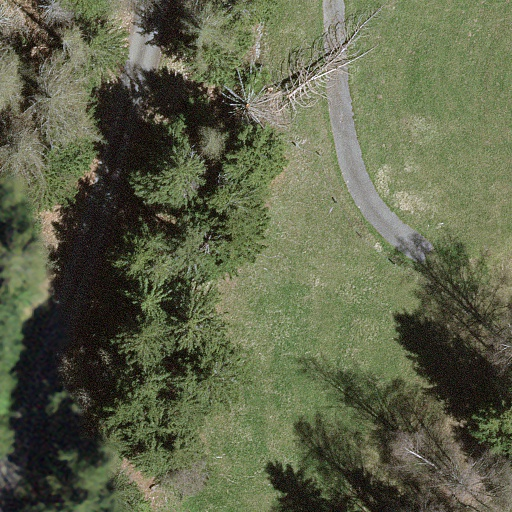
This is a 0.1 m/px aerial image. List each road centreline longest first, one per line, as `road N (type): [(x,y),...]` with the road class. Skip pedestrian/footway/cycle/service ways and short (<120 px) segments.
road 1 (unclassified): [(162,0),(0,456)]
road 2 (track): [(338,0),(343,96),(363,183),(422,256),(458,267)]
